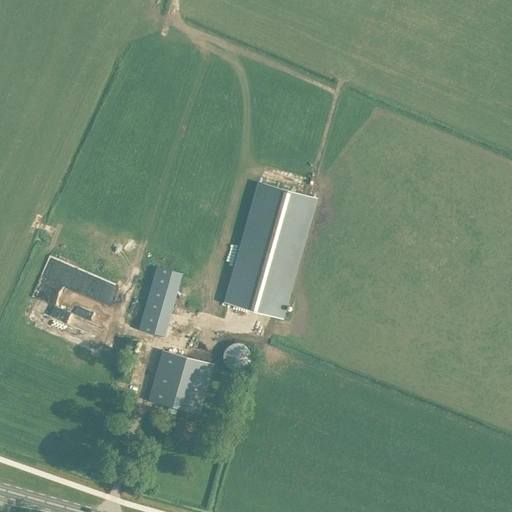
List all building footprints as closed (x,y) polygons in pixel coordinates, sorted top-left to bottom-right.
[(258,180),(225,300),(281,316),(315,196),(258,180)] [(147,295),(138,327),(163,334),(172,303),(181,273),(156,265),(147,295)] [(114,284),(80,267),(72,283),(95,294),(97,292),(103,295),(105,290),(110,292),(114,284)] [(27,322),(64,332),(68,317),(31,307),(27,322)] [(15,339),(39,349),(44,338),(19,328),(15,339)] [(239,338),(231,338),(232,353),(240,353),(239,338)] [(161,348),(148,397),(182,407),(196,411),(199,412),(213,363),(161,348)] [(171,414),(168,425),(175,426),(173,433),(189,437),(194,421),(196,411),(182,407),(180,416),(178,416),(171,414)]
